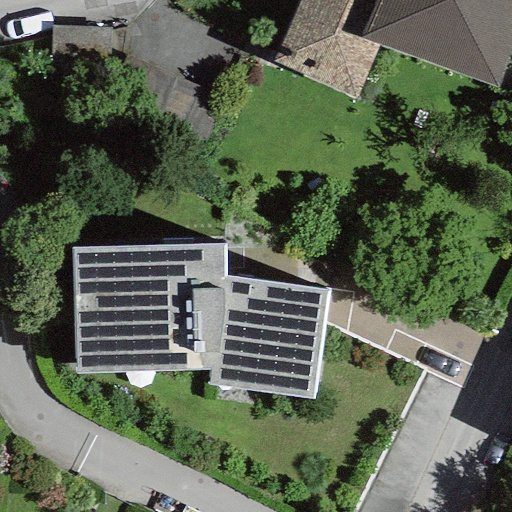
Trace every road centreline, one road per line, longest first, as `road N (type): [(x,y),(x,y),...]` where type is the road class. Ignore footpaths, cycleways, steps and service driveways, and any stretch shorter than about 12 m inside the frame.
road 1 (residential): [(210,511),(167,501),(54,435),(22,390),(0,310)]
road 2 (residential): [(511,238),(385,511)]
